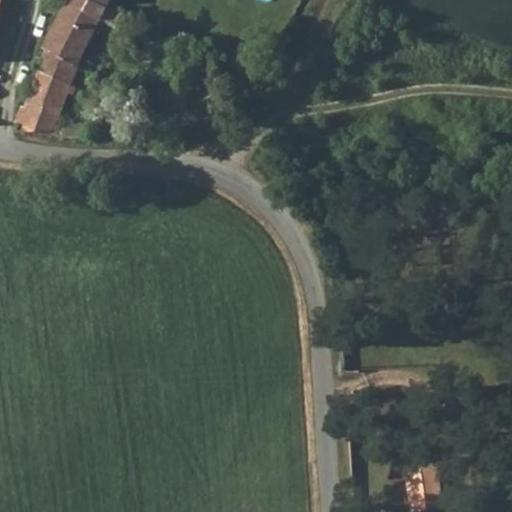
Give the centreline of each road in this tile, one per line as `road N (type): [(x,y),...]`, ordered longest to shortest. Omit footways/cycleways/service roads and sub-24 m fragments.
road 1 (unclassified): [(0,149),(196,170),(243,183),(282,211),(315,285),(330,511)]
road 2 (track): [(155,166),(311,112),(398,94),(511,97)]
